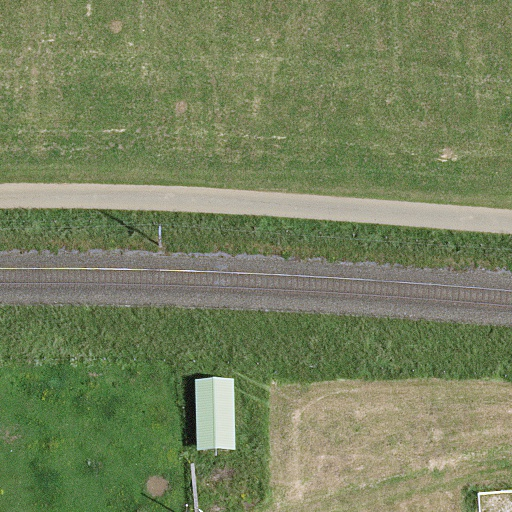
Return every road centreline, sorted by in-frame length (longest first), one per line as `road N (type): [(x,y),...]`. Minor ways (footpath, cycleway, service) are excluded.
road 1 (unclassified): [(0,197),(70,194),(511,223)]
road 2 (track): [(294,511),(511,460)]
